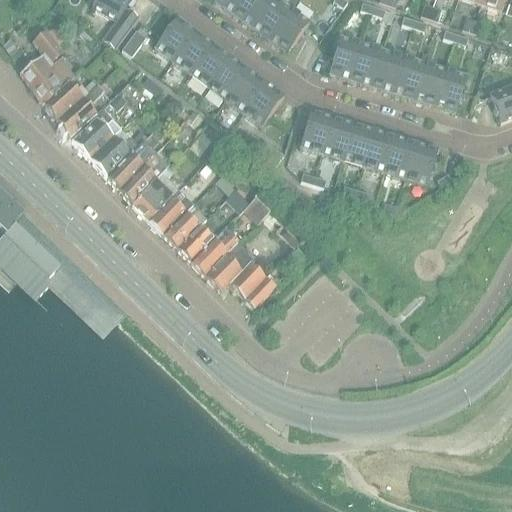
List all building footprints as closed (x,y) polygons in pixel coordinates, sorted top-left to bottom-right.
[(101,43),(114,52),(137,20),(124,10),(129,0),(96,0),(90,11),(94,13),(114,24),(101,43)] [(232,18),(244,0),(216,0),(213,5),(232,18)] [(250,31),(271,0),(244,0),(232,18),(250,31)] [(267,44),(290,12),(272,0),(271,0),(250,31),(267,44)] [(346,5),(339,0),(334,0),(332,5),(342,12),(346,5)] [(379,0),(377,6),(386,8),(388,0),(379,0)] [(388,0),(386,8),(394,11),(397,0),(388,0)] [(481,0),(479,8),(500,15),(505,0),(481,0)] [(370,18),(373,10),(361,6),(359,14),(370,18)] [(419,20),(427,22),(432,10),(423,7),(419,20)] [(382,22),(384,14),(373,10),(370,18),(382,22)] [(432,10),(427,22),(436,25),(440,13),(432,10)] [(286,57),(308,26),(290,12),(267,44),(286,57)] [(411,32),(414,24),(403,20),(400,28),(411,32)] [(153,52),(172,65),(194,34),(176,21),(153,52)] [(461,33),(469,36),(473,24),(465,21),(461,33)] [(423,36),(426,28),(414,24),(411,32),(423,36)] [(473,24),(469,36),(477,39),(481,27),(473,24)] [(53,29),(44,36),(55,50),(64,43),(53,29)] [(145,41),(135,33),(130,40),(140,47),(145,41)] [(189,78),(212,47),(194,34),(172,65),(189,78)] [(453,46),(455,38),(444,34),(441,42),(453,46)] [(20,77),(27,88),(43,108),(71,83),(73,82),(58,63),(63,60),(55,50),(44,36),(31,45),(42,59),(20,77)] [(467,42),(455,38),(453,46),(464,49),(467,42)] [(140,47),(130,40),(125,46),(135,54),(140,47)] [(349,84),(360,47),(339,41),(331,65),(327,77),(349,84)] [(135,54),(125,46),(120,53),(130,60),(135,54)] [(207,91),(229,60),(212,47),(189,78),(207,91)] [(370,90),(381,54),(360,47),(349,84),(370,90)] [(391,97),(402,60),(381,54),(370,90),(391,97)] [(224,104),(247,73),(229,60),(207,91),(224,104)] [(412,103),(423,66),(402,60),(391,97),(412,103)] [(432,109),(444,73),(423,66),(412,103),(432,109)] [(242,117),(265,86),(262,84),(260,83),(247,73),(224,104),(242,117)] [(465,79),(444,73),(432,109),(454,116),(465,79)] [(119,74),(108,86),(114,91),(125,80),(119,74)] [(161,91),(147,80),(141,88),(155,99),(161,91)] [(71,83),(43,108),(56,126),(95,91),(97,90),(92,85),(83,92),(82,91),(76,96),(71,90),(74,87),(71,84),(73,82),(71,83)] [(260,130),(283,99),(282,99),(265,86),(242,117),(260,130)] [(511,89),(489,98),(494,111),(492,112),(495,119),(496,118),(499,126),(504,124),(511,121),(511,89)] [(95,91),(56,126),(68,142),(99,116),(96,112),(93,115),(88,110),(102,98),(95,91)] [(117,98),(108,107),(116,115),(126,105),(117,98)] [(192,114),(183,125),(193,133),(202,122),(192,114)] [(320,157),(331,120),(314,115),(310,114),(298,150),(320,157)] [(99,116),(68,142),(71,146),(88,164),(119,134),(100,115),(99,116)] [(341,164),(352,127),(331,120),(320,157),(341,164)] [(362,170),(373,133),(352,127),(341,164),(362,170)] [(383,176),(394,140),(373,133),(362,170),(383,176)] [(119,134),(88,164),(105,182),(129,158),(142,146),(145,142),(138,135),(129,144),(119,134)] [(404,183),(415,146),(394,140),(383,176),(404,183)] [(262,158),(270,148),(263,144),(256,154),(262,158)] [(129,158),(105,182),(118,195),(155,159),(142,146),(129,158)] [(436,153),(415,146),(404,183),(425,189),(437,153),(436,153)] [(269,163),(276,153),(270,148),(262,158),(269,163)] [(283,158),(276,153),(269,163),(275,168),(283,158)] [(155,159),(118,195),(131,209),(155,184),(166,172),(167,171),(155,159)] [(155,184),(131,209),(148,226),(178,194),(166,182),(171,177),(166,172),(155,184)] [(311,188),(313,180),(301,176),(299,184),(311,188)] [(440,191),(450,185),(446,178),(435,184),(440,191)] [(325,184),(313,180),(311,188),(322,191),(325,184)] [(227,202),(234,195),(221,181),(214,188),(227,202)] [(44,283),(58,269),(12,224),(24,212),(0,189),(0,225),(7,232),(0,240),(0,267),(34,300),(47,286),(44,283)] [(352,201),(355,193),(343,189),(341,197),(352,201)] [(366,196),(355,193),(352,201),(364,204),(366,196)] [(178,194),(148,226),(162,239),(185,217),(191,210),(192,209),(178,194)] [(234,195),(227,202),(224,205),(238,219),(249,209),(234,195)] [(241,217),(256,230),(268,218),(254,205),(241,217)] [(381,215),(393,218),(396,210),(384,207),(381,215)] [(185,217),(162,239),(176,253),(198,231),(205,224),(191,210),(185,217)] [(268,232),(275,225),(268,219),(261,226),(268,232)] [(198,231),(176,253),(189,267),(212,244),(215,241),(210,236),(207,239),(198,231)] [(212,244),(189,267),(203,281),(236,249),(228,241),(219,251),(212,244)] [(236,249),(203,281),(220,297),(228,289),(244,305),(265,283),(248,266),(251,264),(236,249)] [(265,283),(244,305),(252,313),(274,292),(265,283)]
